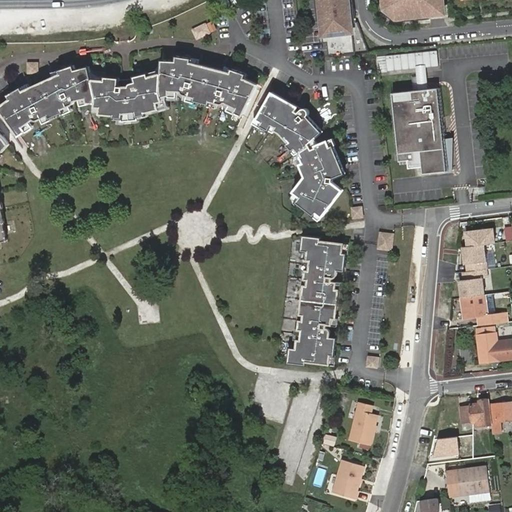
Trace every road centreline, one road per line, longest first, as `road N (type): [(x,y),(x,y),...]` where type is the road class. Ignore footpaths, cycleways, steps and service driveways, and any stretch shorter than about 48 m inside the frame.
road 1 (residential): [(511,206),(444,213),(435,221),(422,377)]
road 2 (residential): [(511,28),(391,36),(373,28),(362,0)]
road 3 (residential): [(389,511),(421,387)]
